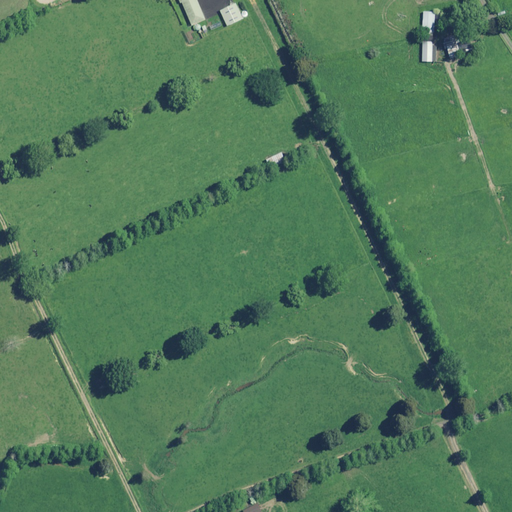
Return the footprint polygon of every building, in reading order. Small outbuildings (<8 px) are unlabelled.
[(179,0),(181,3),(182,2),(192,25),(205,20),(197,0),(179,0)] [(243,19),(236,4),(220,11),(227,26),(243,19)] [(427,32),(434,33),(434,23),(440,23),(441,13),(423,12),(422,29),(427,29),(427,32)] [(458,46),(455,36),(446,39),(446,42),(443,43),(445,49),(448,48),(450,59),(460,56),(459,54),(473,51),(471,42),(458,46)] [(432,62),(433,42),(423,42),(422,61),(432,62)] [(286,162),(282,153),(272,158),(276,167),(286,162)]
